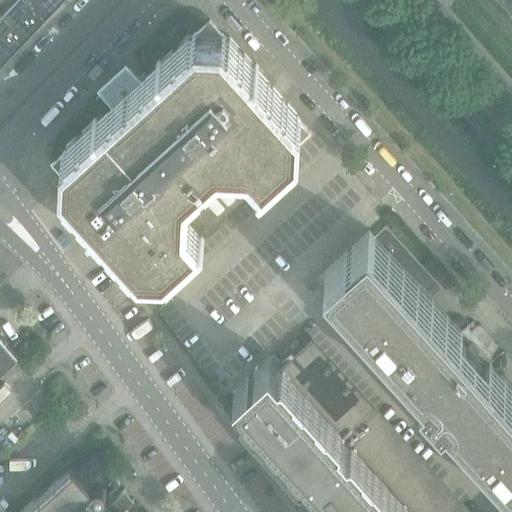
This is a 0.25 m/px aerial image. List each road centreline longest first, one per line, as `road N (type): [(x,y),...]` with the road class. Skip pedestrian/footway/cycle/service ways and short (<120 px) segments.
road 1 (unknown): [(501,511),(484,462),(386,342),(318,281),(292,270),(237,302),(151,401)]
road 2 (unclassified): [(511,307),(236,0)]
road 3 (unclassified): [(232,511),(0,207)]
road 4 (unclassified): [(0,145),(142,0)]
road 5 (unclassified): [(102,0),(0,102)]
road 6 (secondary): [(430,0),(511,94)]
